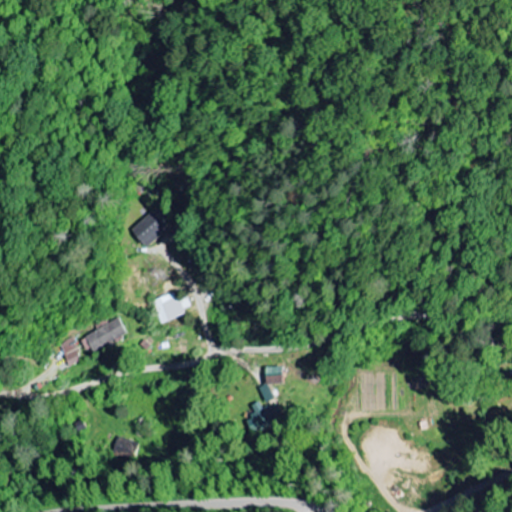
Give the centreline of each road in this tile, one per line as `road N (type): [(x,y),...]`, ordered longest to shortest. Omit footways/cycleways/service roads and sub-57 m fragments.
road 1 (residential): [(511,343),(403,316),(316,342),(139,369),(41,400),(0,400)]
road 2 (residential): [(108,511),(436,509),(511,474)]
